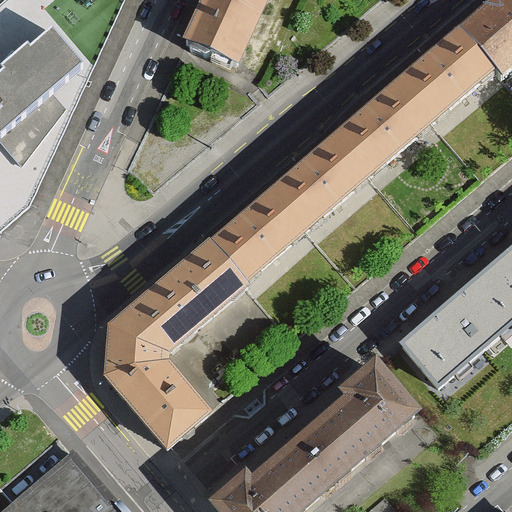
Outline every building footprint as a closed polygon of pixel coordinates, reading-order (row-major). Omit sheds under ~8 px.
[(271,0),(208,0),(185,50),(237,74),(271,0)] [(511,76),(511,0),(501,0),(458,38),(496,80),(501,86),(511,76)] [(0,146),(21,171),(65,112),(53,98),(84,73),(48,31),(0,72),(0,146)] [(496,80),(458,38),(398,89),(435,132),(496,80)] [(371,186),(435,132),(398,89),(335,144),(371,186)] [(310,238),(371,186),(335,144),(274,197),(310,238)] [(248,296),(310,238),(274,197),(210,252),(248,296)] [(170,362),(248,296),(210,252),(108,339),(104,391),(170,377),(170,362)] [(511,253),(511,254),(446,309),(396,351),(437,398),(511,335),(511,253)] [(423,430),(375,375),(336,409),(343,417),(337,422),(297,456),(337,503),(423,430)] [(170,377),(104,391),(161,460),(208,421),(178,386),(170,377)] [(121,511),(71,452),(0,511),(121,511)] [(326,511),(337,503),(297,456),(256,490),(250,496),(244,488),(216,511),(326,511)] [(395,511),(383,497),(365,511),(395,511)]
